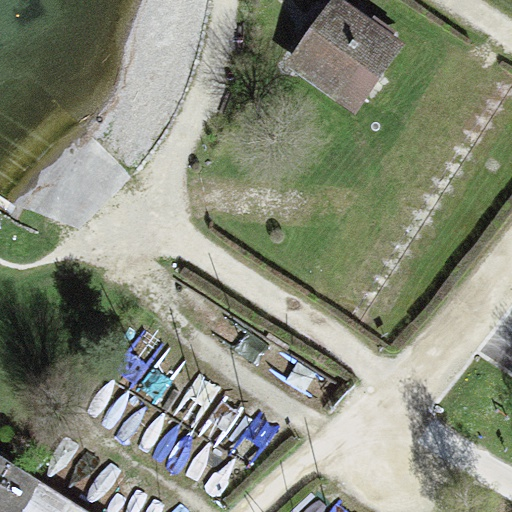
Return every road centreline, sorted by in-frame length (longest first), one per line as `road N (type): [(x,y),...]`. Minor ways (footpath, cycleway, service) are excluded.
road 1 (track): [(511,246),(390,394)]
road 2 (track): [(261,511),(390,394)]
